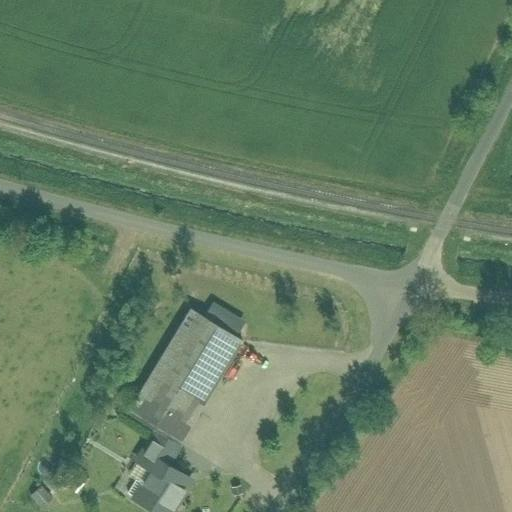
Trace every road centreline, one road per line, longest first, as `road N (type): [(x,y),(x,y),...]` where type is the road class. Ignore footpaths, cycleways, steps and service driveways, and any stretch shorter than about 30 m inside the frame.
road 1 (unclassified): [(0,184),(121,225),(408,286)]
road 2 (unclassified): [(258,511),(408,286)]
road 3 (unclassified): [(408,286),(511,88)]
